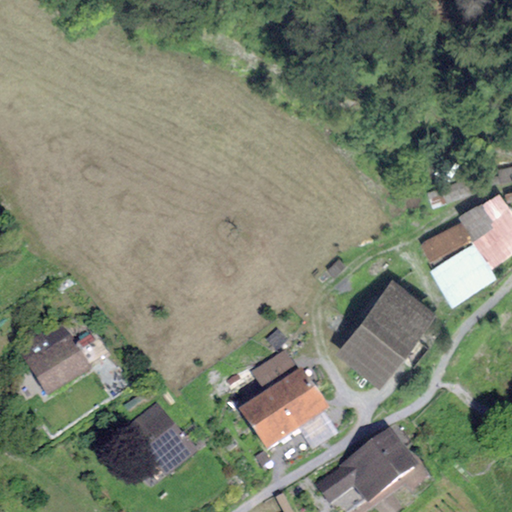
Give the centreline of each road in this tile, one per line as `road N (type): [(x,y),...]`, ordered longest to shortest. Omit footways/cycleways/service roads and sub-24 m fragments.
road 1 (residential): [(511,279),(448,347),(429,396),(238,511)]
road 2 (track): [(364,409),(346,399),(321,354),(314,295),(366,254),(511,185)]
road 3 (track): [(102,511),(0,449)]
